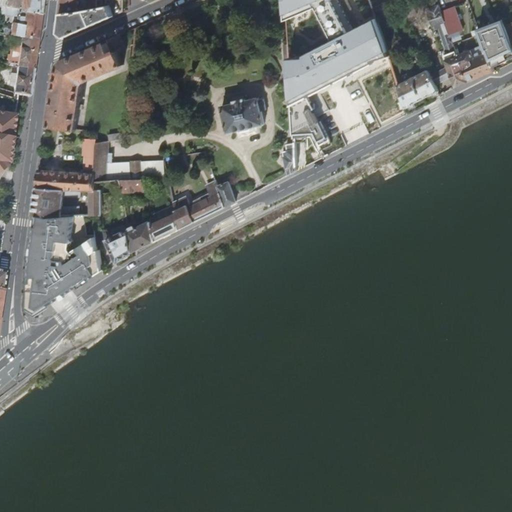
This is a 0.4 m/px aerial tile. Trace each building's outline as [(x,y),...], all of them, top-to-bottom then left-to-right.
[(0,0),(0,15),(12,18),(17,18),(18,13),(39,16),(40,7),(41,0),(39,0),(0,0)] [(76,0),(57,0),(57,1),(56,15),(73,13),(76,0)] [(85,0),(83,11),(86,10),(85,7),(89,7),(90,10),(102,7),(106,0),(85,0)] [(387,3),(373,9),(375,14),(389,9),(387,3)] [(456,87),(469,82),(459,55),(451,35),(442,11),(440,5),(429,9),(431,14),(429,14),(433,26),(434,25),(436,29),(439,27),(448,52),(444,53),(447,60),(446,60),(449,68),(443,71),(447,78),(452,76),(456,87)] [(102,7),(90,10),(89,7),(85,7),(86,10),(83,11),(73,13),(56,15),(54,34),(60,39),(109,18),(105,7),(102,7)] [(448,9),(442,11),(451,35),(457,32),(454,22),(453,23),(448,9)] [(0,29),(0,32),(18,36),(35,40),(37,29),(39,16),(18,13),(17,18),(12,18),(0,15),(0,18),(0,19),(12,21),(12,24),(0,22),(0,28),(1,29),(0,29)] [(509,56),(511,54),(511,36),(508,25),(506,20),(480,30),(485,45),(492,65),(500,60),(501,62),(510,58),(509,56)] [(44,126),(71,129),(77,85),(80,81),(118,65),(113,53),(113,52),(114,53),(121,50),(114,35),(100,42),(101,44),(58,62),(56,63),(55,64),(54,65),(53,66),(52,75),(44,126)] [(14,58),(13,66),(13,67),(30,69),(32,61),(35,40),(18,36),(19,58),(14,58)] [(469,82),(495,72),(492,65),(485,45),(459,55),(469,82)] [(9,93),(27,96),(27,90),(30,69),(13,67),(12,74),(7,73),(5,85),(11,86),(9,93)] [(432,96),(439,92),(440,92),(436,84),(432,76),(430,71),(415,79),(424,99),(432,95),(432,96)] [(432,76),(436,84),(441,82),(437,74),(432,76)] [(424,99),(415,79),(400,86),(407,109),(408,108),(409,108),(416,104),(416,103),(424,99)] [(223,106),(229,133),(242,130),(243,131),(252,129),(252,128),(265,125),(262,111),(265,110),(264,102),(260,103),(259,98),(246,101),(246,99),(235,101),(236,103),(223,106)] [(0,167),(4,164),(11,116),(0,114),(0,167)] [(109,135),(111,141),(123,139),(124,132),(109,135)] [(86,164),(82,169),(93,170),(98,143),(98,139),(85,139),(84,155),(84,156),(86,156),(86,164)] [(109,154),(110,141),(98,143),(93,170),(93,174),(93,182),(107,181),(108,162),(112,163),(113,154),(109,154)] [(289,175),(297,171),(297,166),(296,143),(287,145),(289,151),(284,152),(289,175)] [(142,160),(130,161),(131,173),(134,173),(141,173),(143,173),(142,160)] [(42,167),(37,167),(36,172),(37,189),(65,189),(82,190),(87,190),(93,190),(93,182),(93,174),(93,170),(82,169),(82,173),(42,170),(42,167)] [(122,180),(124,192),(146,191),(145,188),(144,179),(141,179),(134,179),(122,180)] [(150,179),(144,179),(145,188),(152,188),(150,179)] [(213,186),(217,184),(216,179),(206,184),(210,193),(215,191),(213,186)] [(218,186),(226,207),(237,201),(230,181),(218,186)] [(185,197),(175,202),(177,212),(181,230),(226,207),(218,186),(217,184),(213,186),(215,191),(210,193),(191,203),(188,198),(185,197)] [(65,189),(37,189),(36,198),(34,209),(33,215),(34,215),(38,216),(48,216),(48,217),(62,216),(63,207),(64,195),(65,189)] [(93,190),(87,190),(91,215),(103,215),(102,193),(102,190),(93,190)] [(81,206),(63,207),(62,216),(81,215),(81,206)] [(157,242),(181,230),(177,212),(160,220),(157,212),(151,215),(152,220),(152,221),(151,221),(157,242)] [(96,230),(105,229),(103,215),(91,215),(81,215),(62,216),(48,217),(48,216),(38,216),(32,260),(30,310),(36,314),(104,271),(100,250),(98,250),(98,247),(96,230)] [(152,220),(130,230),(133,253),(157,242),(151,221),(152,221),(152,220)] [(119,262),(133,253),(130,230),(111,239),(108,229),(105,229),(96,230),(98,247),(110,244),(119,262)]
